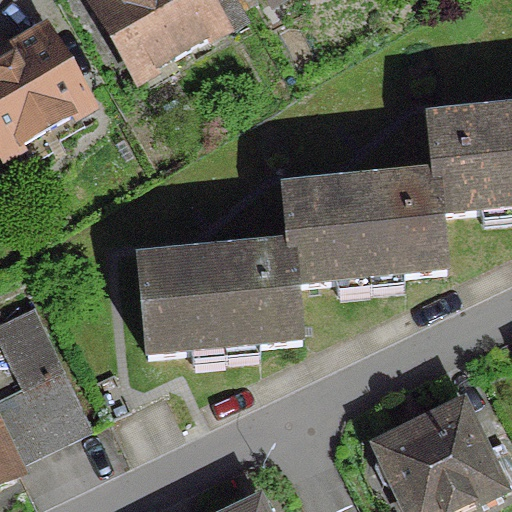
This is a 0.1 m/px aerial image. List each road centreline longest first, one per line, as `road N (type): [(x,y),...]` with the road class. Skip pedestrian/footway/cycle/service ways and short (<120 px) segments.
road 1 (residential): [(295,403),(65,511)]
road 2 (residential): [(511,300),(295,403)]
road 3 (residential): [(295,403),(347,511)]
